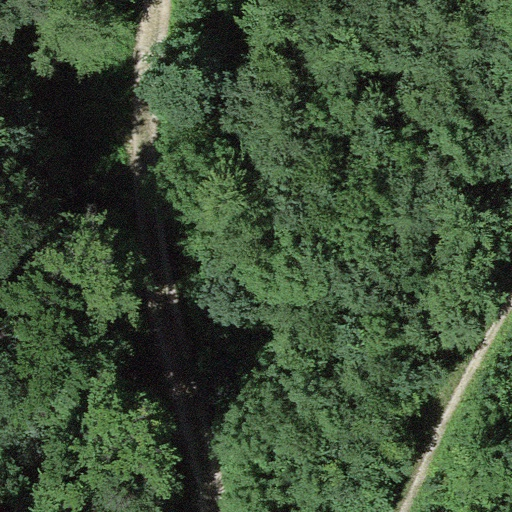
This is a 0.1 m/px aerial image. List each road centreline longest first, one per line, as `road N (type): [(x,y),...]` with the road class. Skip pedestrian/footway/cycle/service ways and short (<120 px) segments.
road 1 (track): [(157,0),(155,197),(200,511)]
road 2 (track): [(400,511),(474,348),(511,285)]
